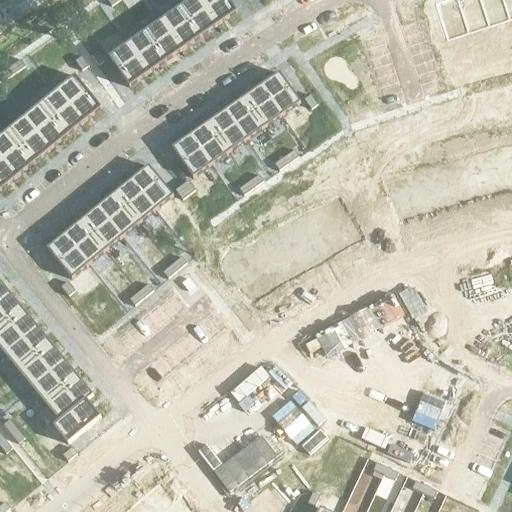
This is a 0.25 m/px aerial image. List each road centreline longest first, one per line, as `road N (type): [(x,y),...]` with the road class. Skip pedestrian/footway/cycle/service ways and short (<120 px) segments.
road 1 (residential): [(337,0),(181,94),(0,241)]
road 2 (residential): [(158,430),(274,345),(422,267)]
road 3 (residential): [(0,245),(158,430)]
road 4 (residential): [(422,267),(452,348),(511,384)]
road 5 (residential): [(59,511),(158,430)]
